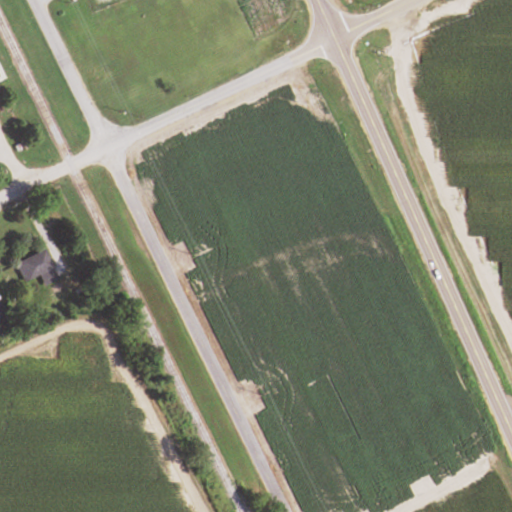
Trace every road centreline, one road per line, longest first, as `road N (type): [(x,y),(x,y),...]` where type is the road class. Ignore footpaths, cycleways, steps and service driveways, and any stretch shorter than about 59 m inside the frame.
road 1 (residential): [(281,511),(28,0)]
road 2 (primary): [(329,37),(511,443)]
road 3 (residential): [(24,181),(329,37)]
